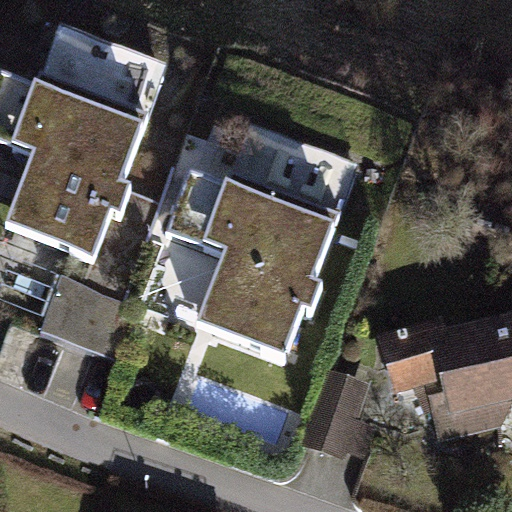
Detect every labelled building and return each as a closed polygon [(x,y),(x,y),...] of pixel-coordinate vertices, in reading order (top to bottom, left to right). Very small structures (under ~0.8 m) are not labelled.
[(148,117),(48,77),(24,137),(44,145),(13,224),(92,256),(148,117)] [(0,142),(19,147),(33,86),(0,78),(0,142)] [(340,221),(240,181),(215,241),(236,250),(204,328),(284,360),(340,221)] [(135,312),(54,279),(31,334),(112,368),(135,312)] [(509,411),(504,321),(438,335),(436,322),(376,342),(383,397),(419,388),(432,443),(497,432),(509,411)] [(361,385),(321,371),(297,452),(337,463),(339,456),(357,460),(367,430),(352,423),(361,385)]
